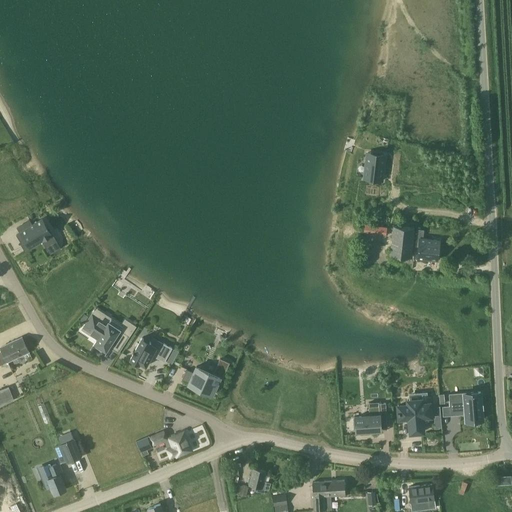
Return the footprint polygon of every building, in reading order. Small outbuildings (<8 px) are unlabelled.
[(385,155),(367,152),(364,179),(382,181),(385,155)] [(428,188),(431,182),(412,172),(408,179),(428,188)] [(42,219),(16,235),(22,245),(24,244),(27,249),(42,240),(48,248),(58,242),(48,226),(47,227),(42,219)] [(415,228),(411,227),(393,225),(392,228),(389,255),(411,257),(411,256),(413,238),(415,228)] [(415,246),(419,247),(419,245),(420,239),(420,238),(423,238),(424,229),(417,229),(415,246)] [(418,256),(417,258),(437,260),(439,240),(420,238),(420,239),(419,245),(418,256)] [(83,322),(88,316),(84,313),(80,320),(83,322)] [(111,318),(106,325),(100,321),(101,319),(92,314),(83,327),(98,337),(95,343),(106,350),(109,346),(118,352),(129,335),(120,329),(122,326),(111,318)] [(7,361),(29,351),(22,337),(0,347),(2,350),(0,351),(0,364),(7,361)] [(150,344),(151,343),(142,338),(130,360),(139,365),(140,364),(146,367),(152,355),(164,362),(172,348),(163,344),(160,350),(150,344)] [(172,363),(179,351),(174,348),(167,361),(172,363)] [(212,396),(217,386),(219,386),(230,363),(220,358),(213,374),(196,367),(194,373),(187,369),(182,380),(189,383),(188,385),(212,396)] [(0,405),(14,400),(8,387),(0,390),(0,405)] [(464,399),(449,400),(450,413),(465,412),(466,420),(483,419),(482,408),(484,408),(483,403),(481,403),(481,392),(464,393),(464,399)] [(408,404),(398,405),(399,418),(409,417),(410,432),(423,431),(422,416),(430,415),(429,403),(421,403),(421,399),(408,400),(408,404)] [(380,414),(386,413),(386,403),(379,403),(379,402),(368,402),(369,416),(353,417),(354,430),(381,428),(380,414)] [(164,441),(167,440),(167,439),(163,431),(150,436),(149,435),(136,441),(142,456),(149,453),(147,449),(154,446),(164,441)] [(177,455),(177,456),(192,450),(184,431),(167,439),(167,440),(164,441),(171,457),(177,455)] [(82,457),(74,438),(73,439),(70,432),(58,437),(61,444),(60,444),(67,462),(82,457)] [(50,463),(38,467),(47,489),(51,487),(54,494),(66,489),(61,477),(64,476),(58,463),(51,466),(50,463)] [(269,490),(271,482),(264,481),(266,471),(253,468),(249,485),(256,486),(255,490),(264,493),(265,489),(269,490)] [(497,484),(511,483),(511,474),(497,475),(497,484)] [(345,480),(324,481),(325,488),(323,488),(324,496),(345,495),(345,480)] [(324,481),(312,482),(313,497),(314,511),(325,510),(324,496),(323,488),(325,488),(324,481)] [(410,502),(425,501),(425,508),(435,507),(433,484),(409,487),(410,502)] [(246,496),(249,486),(242,485),(239,495),(246,496)] [(273,506),(287,504),(286,494),(272,496),(273,506)]
